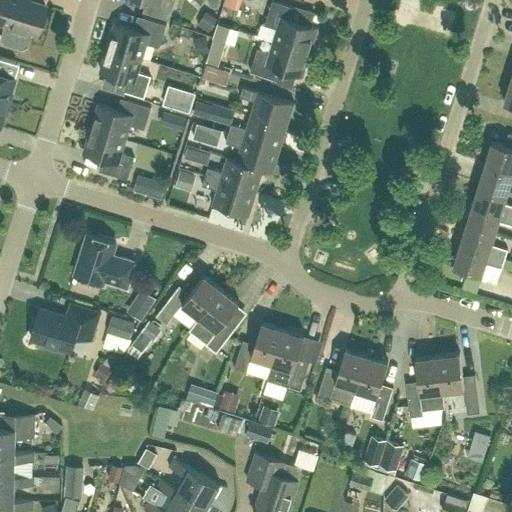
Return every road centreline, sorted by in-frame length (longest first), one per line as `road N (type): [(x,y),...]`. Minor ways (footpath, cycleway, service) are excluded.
road 1 (residential): [(400,298),(486,0)]
road 2 (residential): [(372,0),(288,262)]
road 3 (residential): [(288,262),(34,179)]
road 4 (residential): [(34,179),(90,0)]
road 5 (residential): [(400,298),(370,311),(301,287),(288,262)]
